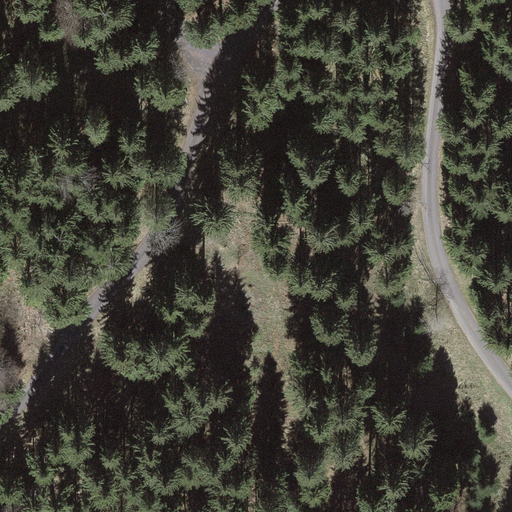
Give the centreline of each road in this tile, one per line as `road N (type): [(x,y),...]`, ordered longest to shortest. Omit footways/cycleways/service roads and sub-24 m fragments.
road 1 (track): [(232,55),(52,385),(0,419)]
road 2 (track): [(511,383),(448,292),(430,205),(438,0)]
road 3 (track): [(270,0),(232,55),(186,43),(166,0)]
